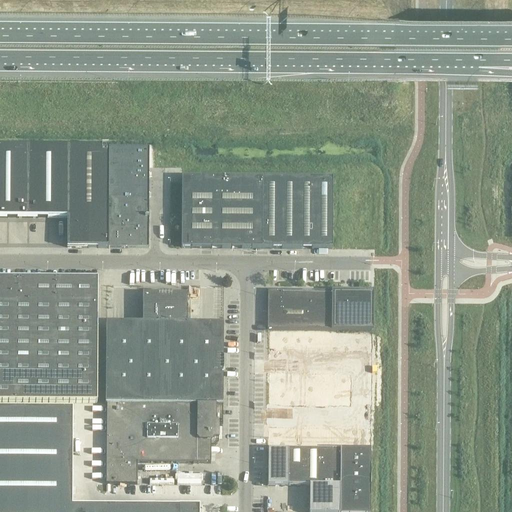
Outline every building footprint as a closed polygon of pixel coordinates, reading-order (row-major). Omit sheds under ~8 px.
[(0,218),(27,218),(28,148),(0,147),(0,218)] [(67,218),(68,148),(28,148),(27,218),(67,218)] [(108,248),(108,198),(108,148),(68,148),(67,218),(67,248),(108,248)] [(149,198),(149,168),(149,148),(108,148),(108,198),(149,198)] [(332,250),(332,179),(182,178),(182,182),(181,249),(332,250)] [(148,248),(149,209),(149,198),(108,198),(108,248),(148,248)] [(0,403),(96,404),(97,281),(0,280),(0,403)] [(331,331),(332,292),(268,291),(267,330),(331,331)] [(223,395),(223,336),(223,326),(187,325),(187,295),(186,295),(143,295),(143,294),(142,325),(106,325),(105,405),(106,405),(222,406),(222,395),(223,395)] [(269,331),(269,348),(284,348),(284,331),(269,331)] [(284,331),(284,348),(295,348),(295,331),(284,331)] [(295,331),(295,348),(303,348),(303,331),(295,331)] [(303,331),(303,348),(311,348),(312,331),(303,331)] [(312,331),(311,348),(320,349),(320,331),(312,331)] [(320,331),(320,349),(328,349),(328,331),(320,331)] [(328,331),(328,349),(337,349),(337,331),(328,331)] [(337,331),(337,349),(347,349),(347,331),(337,331)] [(347,331),(347,349),(357,349),(358,331),(347,331)] [(358,331),(357,349),(373,349),(373,332),(358,331)] [(269,374),(269,388),(283,388),(283,374),(269,374)] [(283,374),(283,388),(297,388),(297,374),(283,374)] [(297,374),(297,388),(310,388),(310,374),(297,374)] [(310,374),(310,388),(323,389),(323,375),(310,374)] [(323,375),(323,389),(337,389),(337,375),(323,375)] [(337,375),(337,389),(351,389),(351,375),(337,375)] [(269,388),(268,404),(282,404),(283,388),(269,388)] [(283,388),(282,404),(296,404),(297,388),(283,388)] [(297,388),(296,404),(310,404),(310,388),(297,388)] [(310,388),(310,404),(323,404),(323,389),(310,388)] [(323,389),(323,404),(336,404),(337,389),(323,389)] [(337,389),(336,404),(350,404),(351,389),(337,389)] [(215,447),(218,444),(218,440),(218,426),(222,426),(222,422),(219,418),(219,407),(223,407),(223,406),(222,406),(106,405),(106,485),(137,485),(137,463),(210,464),(211,447),(215,447)] [(199,511),(199,508),(178,507),(178,508),(72,507),(72,410),(0,409),(0,511),(199,511)] [(283,430),(268,430),(268,449),(283,449),(283,430)] [(283,430),(283,449),(294,449),(294,430),(283,430)] [(294,430),(294,449),(304,449),(304,430),(294,430)] [(304,430),(304,449),(314,449),(315,430),(304,430)] [(315,430),(314,449),(325,449),(325,430),(315,430)] [(325,430),(325,449),(335,449),(335,430),(325,430)] [(335,430),(335,449),(346,449),(346,430),(335,430)] [(346,430),(346,449),(356,449),(356,430),(346,430)] [(356,430),(356,449),(371,450),(371,431),(356,430)] [(369,511),(370,451),(367,451),(288,450),(288,487),(330,487),(340,497),(339,511),(369,511)]
